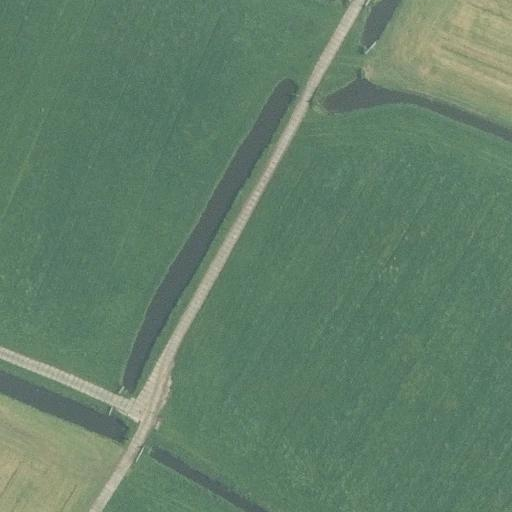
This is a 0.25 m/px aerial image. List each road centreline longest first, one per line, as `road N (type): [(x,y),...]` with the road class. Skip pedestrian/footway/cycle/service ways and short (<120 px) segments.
road 1 (track): [(0,355),(143,418),(154,383),(359,0)]
road 2 (track): [(286,511),(143,418)]
